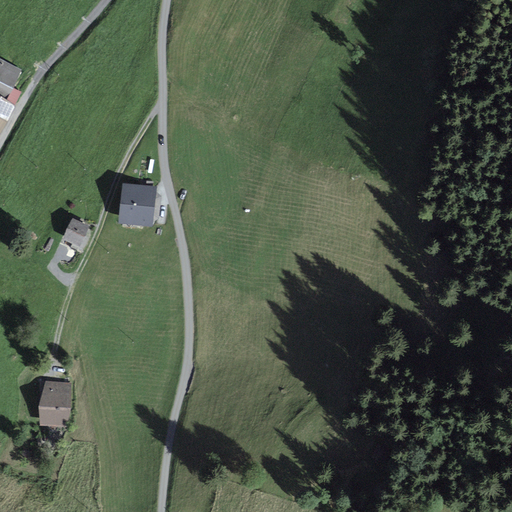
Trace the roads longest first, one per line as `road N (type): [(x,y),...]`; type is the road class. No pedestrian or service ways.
road 1 (unclassified): [(166,0),(163,157),(183,252),(189,340),(161,511)]
road 2 (track): [(163,104),(129,155),(84,260),(63,316),(57,377)]
road 3 (track): [(0,143),(34,83),(107,0)]
